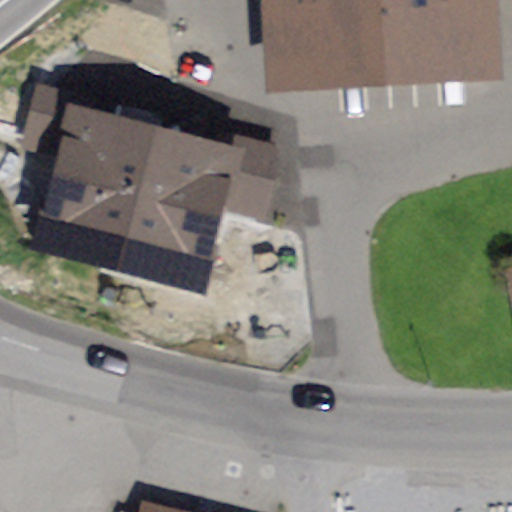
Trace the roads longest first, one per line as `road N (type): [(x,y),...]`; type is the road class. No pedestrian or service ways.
road 1 (tertiary): [(511,425),(220,400),(126,379),(0,336)]
road 2 (unknown): [(306,413),(333,351),(364,161),(511,112)]
